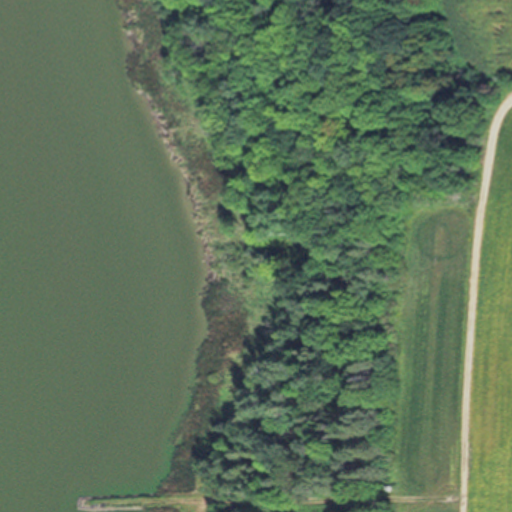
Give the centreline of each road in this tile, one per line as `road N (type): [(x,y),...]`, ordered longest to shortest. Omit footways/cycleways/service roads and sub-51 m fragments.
road 1 (track): [(460,511),(477,243),(493,126),(511,97)]
road 2 (track): [(185,501),(461,508)]
